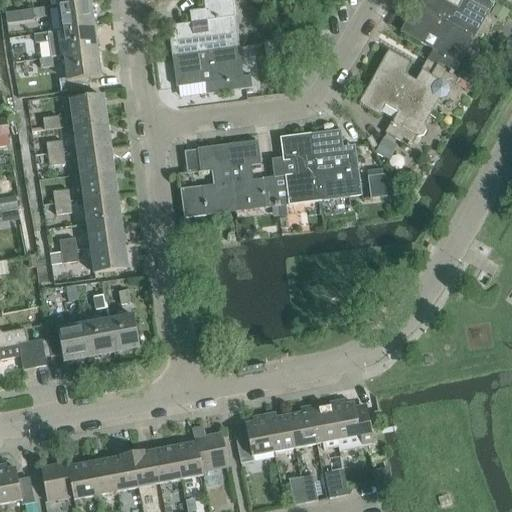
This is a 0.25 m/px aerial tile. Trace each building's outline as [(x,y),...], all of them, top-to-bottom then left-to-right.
[(168,28),(172,58),(240,49),(233,0),(203,0),(205,11),(189,13),(191,25),(168,28)] [(446,0),(425,0),(421,7),(416,4),(475,38),(496,2),(493,0),(462,0),(458,9),(445,2),(446,0)] [(57,7),(61,32),(93,28),(90,3),(57,7)] [(433,52),(428,60),(454,75),(475,38),(416,4),(416,5),(421,8),(406,34),(401,31),(400,32),(433,52)] [(32,11),(34,20),(47,18),(46,9),(32,11)] [(54,58),(64,57),(97,53),(93,28),(61,32),(50,34),(36,36),(37,45),(52,43),(54,58)] [(264,46),(266,62),(280,61),(278,44),(264,46)] [(181,99),(252,89),(250,77),(243,78),(240,49),(172,58),(176,88),(179,88),(181,99)] [(428,60),(416,82),(403,75),(409,64),(389,52),(388,53),(393,56),(379,80),(374,77),(374,78),(433,112),(438,102),(445,100),(449,94),(447,87),(450,82),(468,93),(472,85),(454,75),(428,60)] [(90,91),(90,90),(89,80),(100,78),(97,53),(64,57),(67,80),(58,81),(60,95),(90,91)] [(54,68),(52,59),(39,61),(40,70),(54,68)] [(411,149),(433,112),(374,78),(373,78),(378,81),(363,107),(359,104),(358,105),(379,117),(385,107),(398,114),(386,135),(411,149)] [(74,128),(106,123),(103,98),(70,102),(74,128)] [(44,132),(60,130),(59,118),(43,120),(44,132)] [(3,138),(9,137),(6,120),(0,120),(0,149),(5,148),(3,138)] [(106,123),(74,128),(77,152),(110,148),(106,123)] [(311,135),(310,135),(319,203),(361,197),(357,168),(354,146),(343,147),(341,131),(339,132),(340,137),(311,141),(311,135)] [(297,176),(274,179),(273,179),(277,208),(319,203),(310,135),(310,141),(282,145),(281,139),(280,139),(283,163),(295,162),(297,176)] [(48,156),(64,154),(62,142),(46,144),(48,156)] [(250,182),(248,168),(261,166),(257,142),(256,142),(257,148),(229,152),(228,146),(227,146),(236,214),(277,208),(273,179),(250,182)] [(185,220),(236,214),(227,146),(227,152),(199,155),(198,150),(197,150),(197,152),(185,153),(188,175),(212,172),(214,187),(181,191),(185,220)] [(110,148),(77,152),(81,177),(113,172),(110,148)] [(64,154),(48,156),(49,168),(65,166),(64,154)] [(113,172),(81,177),(84,201),(116,196),(113,172)] [(371,200),(396,196),(384,174),(368,176),(371,200)] [(54,205),(70,203),(69,191),(52,193),(54,205)] [(116,196),(84,201),(87,225),(120,221),(116,196)] [(16,197),(0,199),(0,213),(18,211),(16,197)] [(70,203),(54,205),(56,217),(72,215),(70,203)] [(87,225),(91,250),(123,245),(120,221),(87,225)] [(61,254),(77,251),(75,240),(59,242),(61,254)] [(127,270),(123,245),(91,250),(94,275),(127,270)] [(77,251),(61,254),(49,255),(51,267),(63,266),(79,264),(77,251)] [(66,289),(68,303),(78,301),(75,287),(66,289)] [(131,305),(128,292),(119,294),(121,307),(131,305)] [(96,312),(106,310),(103,297),(94,298),(96,312)] [(133,317),(107,321),(114,354),(139,349),(133,317)] [(107,321),(83,326),(89,359),(114,354),(107,321)] [(47,340),(51,358),(62,356),(64,363),(89,359),(83,326),(59,330),(58,325),(45,327),(47,340)] [(0,350),(19,347),(18,346),(27,344),(24,330),(3,334),(0,332),(0,350)] [(47,340),(30,344),(35,369),(47,367),(46,360),(51,358),(47,340)] [(23,371),(35,369),(30,344),(27,344),(18,346),(19,347),(0,350),(0,362),(21,358),(23,371)] [(374,448),(368,414),(355,416),(353,405),(346,406),(345,402),(329,405),(330,409),(331,409),(339,449),(338,449),(339,454),(374,448)] [(317,447),(322,446),(323,452),(338,449),(339,449),(331,409),(330,409),(329,405),(330,409),(310,413),(317,447)] [(310,413),(289,417),(296,451),(317,447),(310,413)] [(236,439),(241,465),(253,463),(253,459),(274,455),(268,421),(269,421),(268,416),(252,419),(253,424),(245,425),(248,437),(236,439)] [(289,417),(269,421),(268,421),(274,455),(296,451),(289,417)] [(202,474),(203,474),(229,469),(222,435),(206,438),(204,428),(192,430),(195,444),(196,444),(202,474)] [(175,448),(181,481),(203,477),(203,474),(202,474),(196,444),(195,444),(175,448)] [(153,452),(160,485),(181,481),(175,448),(153,452)] [(160,485),(153,452),(144,454),(143,453),(132,455),(138,489),(160,485)] [(69,468),(70,468),(67,454),(55,456),(57,466),(41,469),(47,503),(73,498),(74,498),(69,468)] [(111,460),(117,493),(138,489),(132,455),(121,457),(121,458),(111,460)] [(90,464),(96,497),(117,493),(111,460),(90,464)] [(90,464),(70,468),(69,468),(74,498),(73,498),(74,502),(96,497),(90,464)] [(0,466),(0,505),(21,502),(22,506),(24,506),(25,511),(37,511),(36,504),(34,504),(29,478),(18,481),(15,469),(7,470),(6,466),(0,466)] [(329,500),(348,497),(343,471),(324,475),(329,500)] [(301,479),(306,505),(317,502),(313,477),(301,479)] [(306,505),(301,479),(289,481),(294,507),(306,505)]
